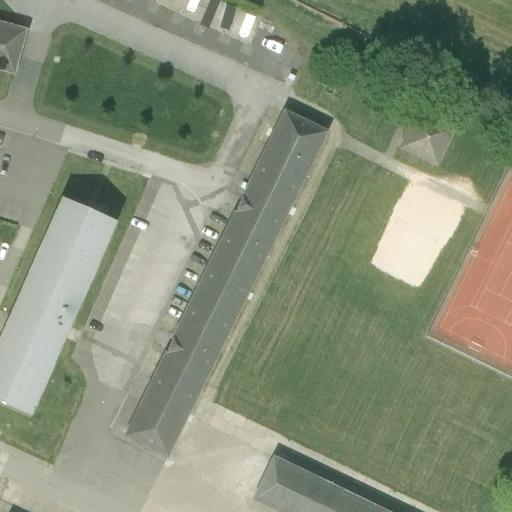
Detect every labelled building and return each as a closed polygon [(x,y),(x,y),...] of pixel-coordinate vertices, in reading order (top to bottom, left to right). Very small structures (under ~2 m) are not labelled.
[(0,72),(17,77),(30,31),(0,22),(0,72)] [(170,464),(328,136),(283,114),(125,442),(170,464)] [(450,133),(415,116),(398,151),(433,168),(450,133)] [(87,211),(61,200),(0,341),(0,404),(31,419),(68,333),(116,223),(87,211)] [(378,511),(273,461),(251,507),(261,511),(378,511)]
